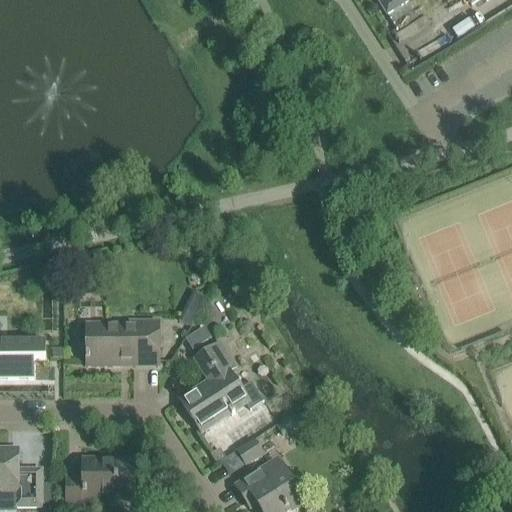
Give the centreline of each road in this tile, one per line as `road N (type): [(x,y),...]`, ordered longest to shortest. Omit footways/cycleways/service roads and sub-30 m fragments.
road 1 (residential): [(0,264),(444,154)]
road 2 (residential): [(217,511),(180,453),(144,422),(0,420)]
road 3 (residential): [(444,154),(344,0)]
